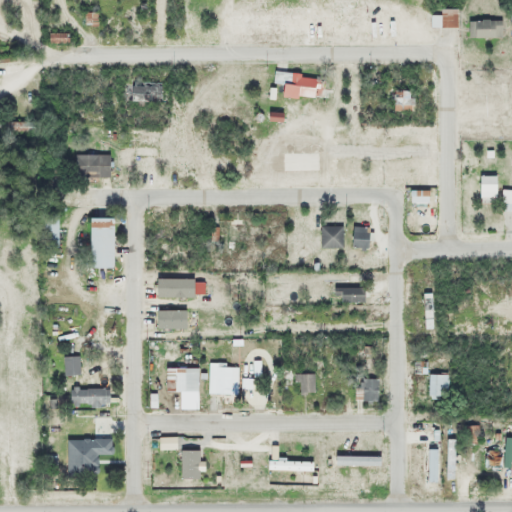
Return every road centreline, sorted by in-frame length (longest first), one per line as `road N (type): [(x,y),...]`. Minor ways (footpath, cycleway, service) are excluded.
road 1 (residential): [(511,507),(0,509)]
road 2 (residential): [(440,57),(80,54)]
road 3 (residential): [(92,195),(375,197),(394,213),(394,251)]
road 4 (residential): [(131,509),(134,195)]
road 5 (residential): [(132,423),(394,424)]
road 6 (residential): [(395,508),(394,251)]
road 7 (residential): [(446,251),(440,57)]
